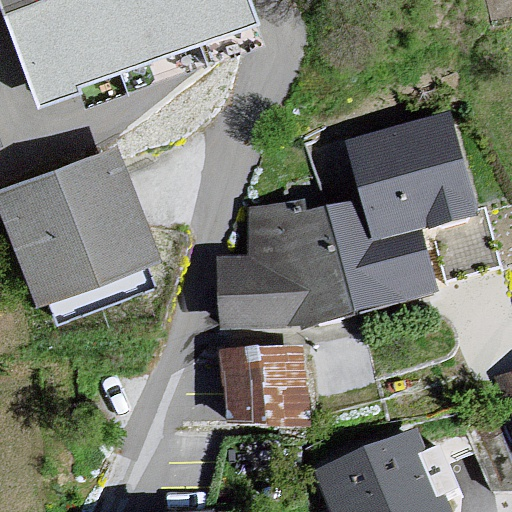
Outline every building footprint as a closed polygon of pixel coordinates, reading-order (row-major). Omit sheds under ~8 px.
[(3,0),(31,82),(254,8),(251,0),(3,0)] [(353,147),(370,207),(383,253),(425,241),(439,292),(502,274),(458,118),(353,147)] [(119,145),(0,191),(0,205),(38,305),(65,321),(157,284),(161,253),(119,145)] [(211,260),(216,344),(308,338),(364,323),(334,217),(314,219),(313,205),(241,210),(244,258),(211,260)] [(370,207),(334,217),(364,323),(443,300),(439,292),(425,241),(383,253),(370,207)] [(311,348),(225,360),(238,454),(324,442),(311,348)] [(511,376),(499,377),(511,403),(511,376)] [(315,475),(331,511),(460,511),(423,428),(315,475)]
